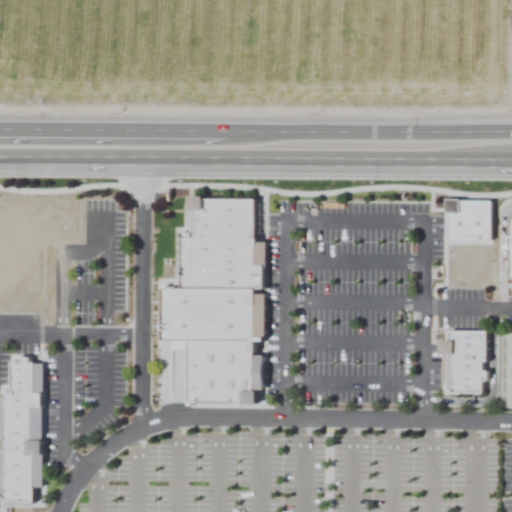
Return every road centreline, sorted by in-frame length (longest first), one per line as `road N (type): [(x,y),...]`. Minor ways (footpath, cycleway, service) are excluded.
road 1 (trunk): [(511,127),(0,124)]
road 2 (trunk): [(39,145),(511,150)]
